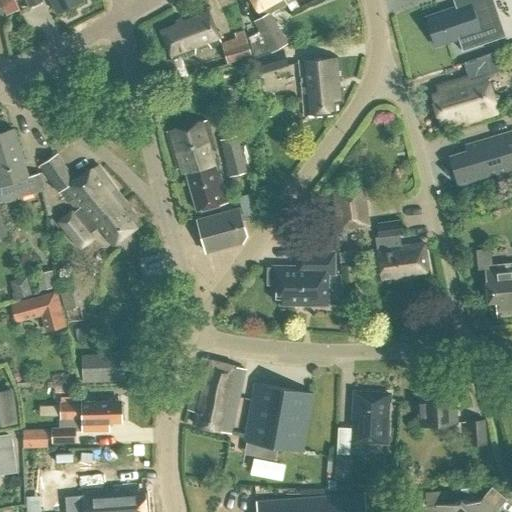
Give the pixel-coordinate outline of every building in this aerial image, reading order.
[(26,0),(29,7),(42,1),(41,0),(49,0),(56,14),(83,1),(82,0),(26,0)] [(251,0),(260,15),(253,19),(258,29),(247,35),(253,55),(270,50),(270,51),(271,50),(287,41),(272,13),(276,11),(275,9),(286,3),(284,0),(251,0)] [(452,0),(455,7),(425,17),(435,46),(458,38),(462,51),(506,36),(493,0),(452,0)] [(172,79),(180,76),(174,59),(218,43),(206,8),(179,18),(181,23),(160,31),(169,57),(165,59),(172,79)] [(226,62),(251,53),(242,28),(233,31),(235,35),(220,41),(226,62)] [(259,73),(288,64),(283,47),(271,50),(270,51),(253,56),(259,73)] [(298,62),(303,115),(335,112),(334,103),(342,102),(338,58),(298,62)] [(497,96),(489,95),(483,74),(440,86),(441,92),(432,95),(440,123),(451,120),(452,122),(464,119),(465,122),(494,113),(494,110),(500,104),(497,96)] [(167,131),(177,168),(184,166),(196,211),(222,203),(227,201),(219,174),(222,173),(217,156),(214,156),(212,151),(215,150),(207,120),(167,131)] [(0,237),(10,235),(0,206),(0,203),(19,198),(18,197),(43,189),(39,173),(27,176),(15,129),(0,133),(0,237)] [(474,149),(450,156),(459,185),(511,169),(511,131),(472,143),(474,149)] [(246,171),(243,161),(250,159),(247,149),(241,150),(237,135),(221,139),(230,176),(246,171)] [(114,245),(140,223),(97,165),(74,180),(56,154),(40,165),(58,192),(57,193),(58,194),(60,191),(76,211),(72,214),(71,213),(58,223),(72,239),(84,230),(88,235),(99,227),(114,245)] [(334,193),(339,228),(368,224),(362,188),(334,193)] [(247,235),(239,208),(197,220),(206,252),(243,242),(247,235)] [(386,236),(387,248),(377,250),(381,277),(394,275),(395,280),(430,275),(425,242),(401,246),(400,234),(403,233),(401,219),(378,223),(380,237),(386,236)] [(337,250),(340,263),(360,259),(357,246),(337,250)] [(283,288),(283,304),(328,304),(328,273),(334,274),(334,252),(297,252),(296,266),(273,266),(273,284),(279,284),(283,288)] [(489,301),(496,300),(497,315),(511,313),(511,261),(497,263),(497,267),(486,268),(489,301)] [(55,287),(51,268),(36,272),(40,290),(55,287)] [(29,293),(22,274),(9,279),(12,289),(9,290),(12,299),(29,293)] [(45,331),(47,331),(66,325),(56,291),(10,303),(15,322),(41,315),(45,331)] [(76,329),(90,327),(88,316),(74,318),(76,329)] [(193,423),(229,432),(245,369),(201,358),(188,409),(196,411),(193,423)] [(123,359),(82,361),(83,381),(124,380),(123,359)] [(242,439),(302,450),(313,391),(253,380),(242,439)] [(0,423),(15,422),(10,390),(0,391),(0,423)] [(352,440),(386,442),(389,394),(355,392),(352,440)] [(432,393),(432,392),(417,393),(418,403),(414,406),(418,412),(419,426),(435,425),(434,424),(457,422),(455,401),(454,401),(453,392),(432,393)] [(120,420),(120,401),(108,402),(107,401),(59,402),(60,427),(51,428),(51,442),(75,442),(75,431),(108,430),(108,421),(120,420)] [(467,421),(468,445),(486,444),(485,420),(467,421)] [(12,433),(0,435),(0,449),(14,447),(12,433)] [(23,434),(23,446),(46,446),(46,434),(23,434)] [(351,453),(335,452),(334,477),(326,477),(326,491),(338,491),(338,478),(349,478),(351,453)] [(432,505),(440,511),(495,511),(507,499),(492,486),(480,500),(451,502),(432,504),(432,505)] [(137,492),(136,487),(110,489),(110,491),(107,491),(106,488),(81,490),(82,511),(144,511),(143,491),(137,492)] [(426,504),(432,504),(451,502),(449,489),(425,491),(426,504)] [(365,511),(365,492),(253,501),(253,511),(365,511)]
